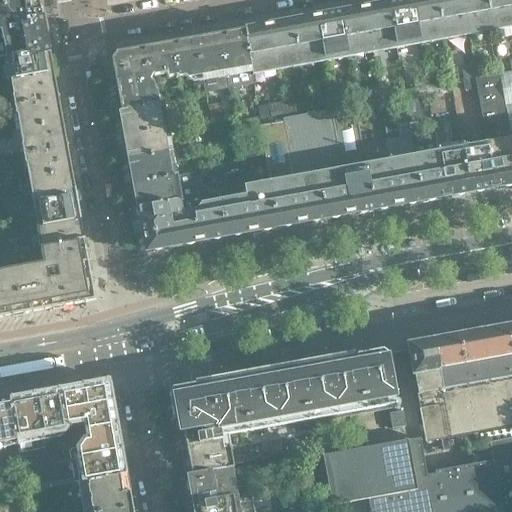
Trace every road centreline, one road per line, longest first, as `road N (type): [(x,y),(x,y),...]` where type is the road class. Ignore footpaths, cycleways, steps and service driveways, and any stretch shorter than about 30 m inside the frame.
road 1 (residential): [(67,31),(125,327)]
road 2 (residential): [(67,31),(253,0)]
road 3 (residential): [(334,280),(387,300),(511,280)]
road 4 (secondary): [(334,280),(511,244)]
road 5 (residential): [(130,346),(159,511)]
road 6 (secondary): [(0,370),(130,346)]
road 7 (secondary): [(125,327),(0,351)]
